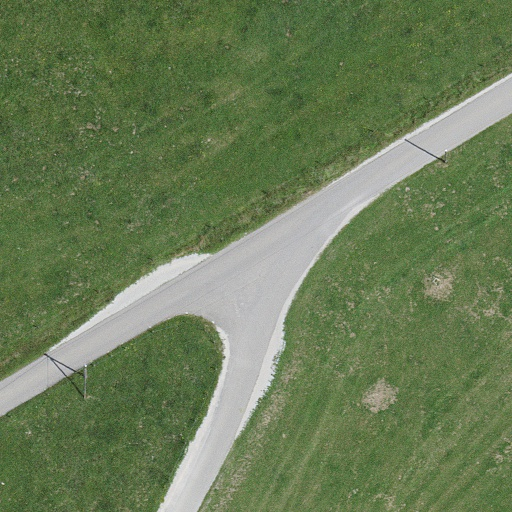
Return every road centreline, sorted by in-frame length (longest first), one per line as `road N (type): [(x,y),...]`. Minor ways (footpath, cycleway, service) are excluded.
road 1 (unclassified): [(276,239),(0,404)]
road 2 (unclassified): [(276,239),(247,361),(177,511)]
road 3 (unclassified): [(511,94),(276,239)]
